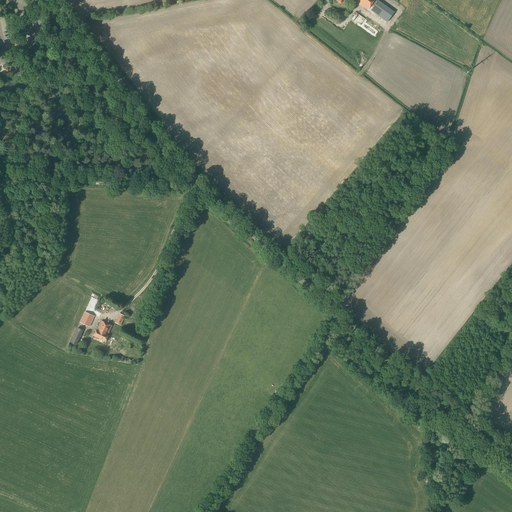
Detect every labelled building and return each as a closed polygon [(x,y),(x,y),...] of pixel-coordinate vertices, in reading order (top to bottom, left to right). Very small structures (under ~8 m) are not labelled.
[(336,0),(336,1),(343,6),(346,0),(353,0),(368,10),(374,0),(336,0)] [(387,22),(394,12),(378,1),(371,11),(387,22)] [(94,317),(85,312),(80,322),(90,326),(94,317)] [(121,325),(125,316),(119,314),(115,323),(121,325)] [(108,335),(112,326),(101,321),(97,330),(94,336),(105,341),(108,335)] [(77,345),(83,331),(77,328),(71,342),(77,345)]
